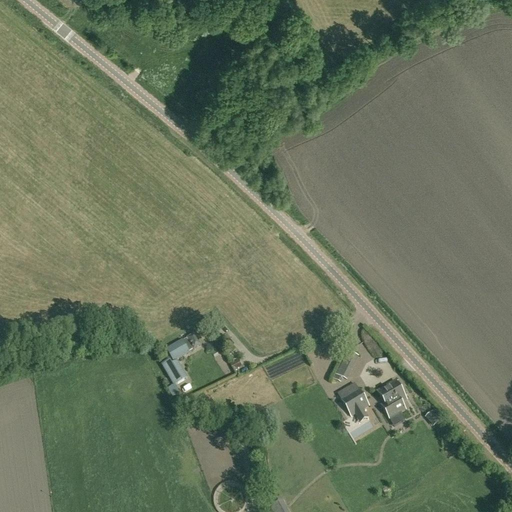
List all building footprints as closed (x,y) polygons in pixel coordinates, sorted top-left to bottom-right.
[(194,335),(164,353),(171,363),(200,345),(194,335)] [(222,355),(229,350),(224,342),(216,348),(222,355)] [(174,369),(166,374),(174,387),(188,379),(177,360),(171,364),(174,369)] [(242,367),(238,361),(230,365),(233,372),(242,367)] [(386,387),(377,393),(381,399),(384,404),(381,406),(389,420),(393,428),(406,421),(401,413),(405,410),(404,408),(406,407),(403,402),(405,401),(406,400),(401,391),(395,382),(386,387)] [(351,419),(370,408),(360,391),(341,402),(351,419)] [(272,511),(285,511),(281,502),(271,508),(272,511)]
